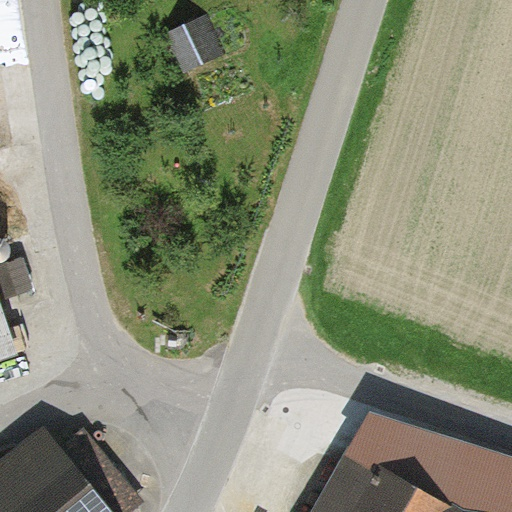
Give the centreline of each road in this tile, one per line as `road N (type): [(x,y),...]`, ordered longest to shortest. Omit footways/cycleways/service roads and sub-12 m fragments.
road 1 (unclassified): [(217,450),(386,0)]
road 2 (unclassified): [(42,0),(115,376),(129,404)]
road 3 (track): [(511,435),(263,329)]
road 4 (unclassified): [(129,404),(0,424)]
